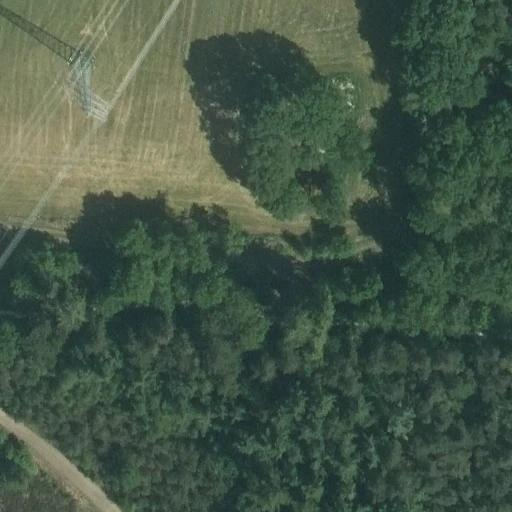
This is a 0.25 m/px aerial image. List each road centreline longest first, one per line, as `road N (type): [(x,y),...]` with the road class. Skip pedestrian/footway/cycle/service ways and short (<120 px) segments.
road 1 (track): [(0,242),(311,268)]
road 2 (track): [(311,268),(511,210)]
road 3 (track): [(311,268),(511,290)]
road 4 (track): [(0,418),(106,511)]
